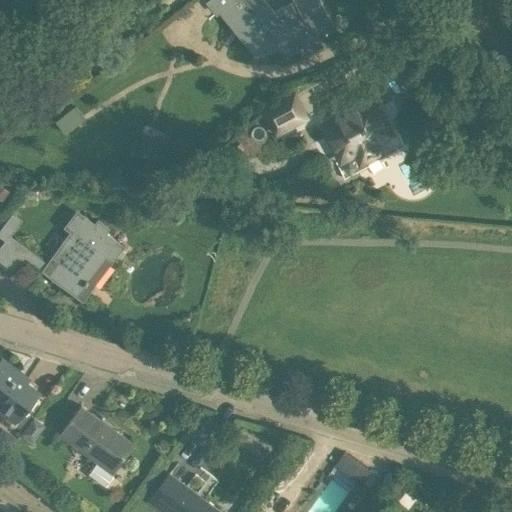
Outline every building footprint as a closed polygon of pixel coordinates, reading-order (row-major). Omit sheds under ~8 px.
[(0,0),(0,13),(5,17),(18,0),(0,0)] [(296,0),(273,12),(263,0),(209,0),(207,1),(216,12),(219,9),(256,56),(283,33),(286,37),(295,39),(303,53),(321,44),(314,31),(330,22),(318,0),(296,0)] [(306,116),(295,95),(266,111),(277,132),(306,116)] [(391,132),(373,98),(324,125),(342,159),(358,150),(360,154),(364,156),(368,157),(375,153),(377,149),(377,145),(375,141),(391,132)] [(81,118),(73,107),(54,122),(62,133),(81,118)] [(166,138),(142,132),(136,155),(152,159),(154,152),(162,154),(166,138)] [(223,195),(217,159),(183,174),(187,195),(223,195)] [(81,217),(74,212),(65,224),(72,229),(46,264),(40,260),(41,259),(10,235),(22,220),(13,213),(0,229),(0,236),(5,241),(0,246),(0,260),(14,272),(25,257),(36,265),(38,264),(82,298),(120,247),(113,242),(115,239),(104,231),(107,227),(96,219),(93,223),(82,215),(81,217)] [(0,418),(20,433),(45,399),(11,373),(12,371),(12,367),(3,361),(0,361),(0,418)] [(132,443),(79,405),(59,433),(111,471),(132,443)] [(23,431),(33,438),(42,426),(33,419),(23,431)] [(0,447),(6,452),(18,436),(5,427),(0,433),(0,447)] [(222,511),(170,473),(151,499),(168,511),(222,511)]
